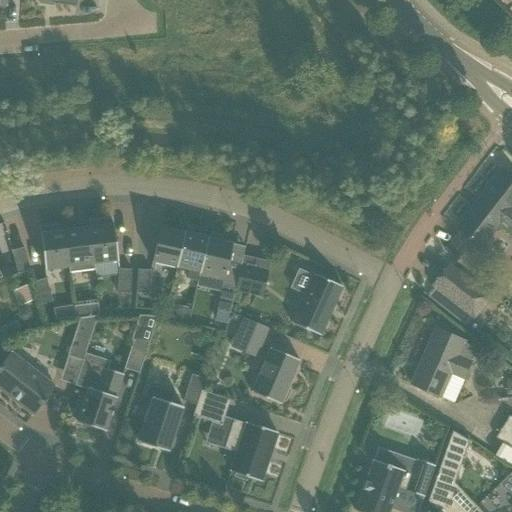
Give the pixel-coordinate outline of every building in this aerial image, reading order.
[(53,0),(52,5),(76,8),(77,0),(53,0)] [(511,179),(502,171),(456,230),(479,248),(490,234),(493,236),(498,228),(511,238),(511,179)] [(93,265),(94,265),(118,262),(113,225),(112,225),(111,219),(96,221),(97,227),(89,228),(93,265)] [(44,271),(68,268),(69,268),(64,231),(56,232),(55,226),(40,228),(41,234),(40,234),(44,271)] [(93,265),(89,228),(64,231),(69,268),(68,268),(69,274),(95,271),(94,265),(93,265)] [(160,228),(152,263),(176,268),(184,232),(183,233),(160,228)] [(184,232),(176,268),(177,269),(177,268),(189,270),(187,279),(197,282),(199,274),(200,274),(208,238),(184,232)] [(197,282),(196,287),(221,293),(222,287),(224,279),(232,244),(221,242),(222,237),(210,234),(209,239),(208,239),(209,238),(208,238),(200,274),(199,274),(197,282)] [(18,275),(30,271),(24,248),(11,251),(18,275)] [(268,273),(240,267),(235,292),(262,298),(268,273)] [(130,294),(131,270),(118,269),(117,293),(130,294)] [(150,271),(137,270),(136,294),(149,295),(150,271)] [(299,270),(290,289),(303,295),(290,323),(320,336),(341,287),(312,274),(312,276),(299,270)] [(435,287),(460,307),(472,292),(447,272),(435,287)] [(52,302),(46,279),(33,282),(40,305),(52,302)] [(12,292),(19,307),(35,300),(28,285),(12,292)] [(221,293),(217,310),(217,311),(228,313),(229,313),(235,290),(222,287),(221,293)] [(84,318),(83,306),(74,307),(75,320),(79,319),(84,318)] [(175,318),(189,321),(192,310),(188,309),(188,308),(178,306),(175,318)] [(215,322),(225,324),(228,313),(217,311),(215,322)] [(84,318),(79,319),(67,357),(82,362),(97,316),(84,318)] [(242,318),(235,335),(262,347),(269,329),(242,318)] [(16,322),(0,328),(0,342),(21,334),(16,322)] [(434,331),(411,385),(440,398),(453,403),(476,349),(434,331)] [(139,374),(148,346),(133,341),(124,369),(139,374)] [(270,349),(251,393),(281,405),(282,401),(285,402),(290,391),(287,390),(299,361),(270,349)] [(0,366),(0,390),(33,416),(55,388),(11,353),(0,366)] [(116,398),(115,398),(123,375),(104,369),(97,392),(88,389),(77,423),(105,432),(116,398)] [(183,402),(196,406),(204,379),(191,375),(183,402)] [(152,399),(138,443),(168,453),(183,408),(170,404),(175,391),(149,383),(144,397),(152,399)] [(193,416),(211,423),(221,426),(224,417),(230,401),(201,391),(196,406),(193,416)] [(511,467),(511,418),(509,416),(495,439),(502,443),(494,456),(511,467)] [(246,424),(233,420),(224,449),(236,453),(230,473),(235,474),(234,477),(246,481),(247,478),(260,483),(277,433),(246,423),(246,424)] [(460,511),(448,499),(462,457),(444,452),(428,503),(436,511),(460,511)] [(355,511),(388,511),(397,487),(406,490),(406,492),(423,498),(423,496),(433,467),(434,466),(417,460),(416,461),(417,461),(412,476),(403,473),(404,471),(373,461),(372,462),(373,462),(355,511)] [(511,471),(502,481),(511,491),(511,471)]
